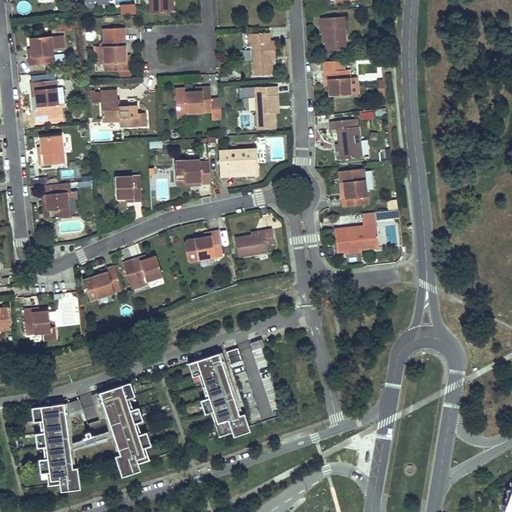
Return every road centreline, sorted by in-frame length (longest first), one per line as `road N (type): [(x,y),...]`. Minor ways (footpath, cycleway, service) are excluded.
road 1 (residential): [(277,196),(163,219),(64,261),(35,263),(22,239),(0,10)]
road 2 (residential): [(310,313),(48,396),(0,402)]
road 3 (secondary): [(412,0),(410,93),(428,286)]
road 4 (residential): [(338,428),(90,511)]
road 5 (residential): [(297,0),(303,175)]
road 6 (residential): [(206,23),(209,66),(148,71),(147,27)]
road 7 (residential): [(264,511),(327,468),(343,468),(376,488)]
